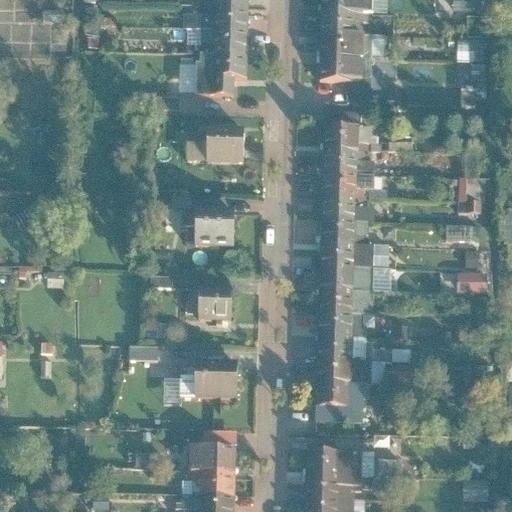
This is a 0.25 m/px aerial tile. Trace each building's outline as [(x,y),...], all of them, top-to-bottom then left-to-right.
[(248,13),(248,0),(201,0),(202,12),(248,13)] [(369,0),(322,0),(322,17),(369,18),(369,0)] [(481,0),(453,0),(454,17),(482,17),(481,0)] [(183,36),(214,37),(247,37),(248,13),(202,12),(201,21),(183,20),(183,36)] [(369,26),(369,18),(322,17),(321,41),(363,42),(364,26),(369,26)] [(483,41),(483,22),(467,22),(467,42),(483,41)] [(199,48),(200,58),(246,59),(247,37),(214,37),(214,48),(199,48)] [(363,42),(321,41),(319,67),(371,69),(372,42),(363,42)] [(482,66),(482,44),(468,45),(468,66),(482,66)] [(246,85),(246,59),(200,58),(199,68),(195,68),(194,102),(232,102),(233,84),(246,85)] [(371,69),(319,67),(318,90),(370,92),(371,69)] [(461,92),(460,112),(476,112),(475,104),(487,103),(486,70),(472,71),(472,92),(461,92)] [(179,117),(179,104),(156,104),(156,116),(179,117)] [(358,114),(321,113),(321,125),(358,126),(358,114)] [(358,126),(321,125),(320,147),(370,150),(411,151),(412,144),(385,143),(385,147),(374,147),(375,138),(368,138),(368,128),(357,129),(358,126)] [(243,174),(244,136),(208,134),(206,172),(243,174)] [(370,150),(320,147),(318,170),(368,172),(370,150)] [(368,172),(318,170),(318,196),(367,198),(368,172)] [(462,183),(462,215),(484,216),(484,183),(462,183)] [(367,198),(318,196),(317,220),(367,222),(367,198)] [(234,257),(234,219),(194,218),(194,257),(234,257)] [(367,222),(317,220),(316,244),(367,246),(367,222)] [(464,229),(464,242),(484,242),(484,229),(464,229)] [(367,246),(316,244),(316,268),(369,269),(369,246),(367,246)] [(369,269),(316,268),(315,290),(367,293),(369,269)] [(463,276),(463,296),(492,296),(492,276),(463,276)] [(173,279),(150,277),(149,290),(172,291),(173,279)] [(367,293),(315,290),(314,314),(367,316),(367,293)] [(232,324),(232,291),(198,291),(198,324),(209,323),(209,328),(222,328),(223,324),(232,324)] [(367,316),(314,314),(313,340),(366,342),(367,316)] [(164,342),(165,326),(143,325),(142,342),(164,342)] [(366,342),(313,340),(312,362),(365,364),(366,342)] [(157,364),(157,350),(128,350),(128,363),(157,364)] [(365,364),(312,362),(312,388),(364,389),(365,364)] [(511,362),(501,363),(501,386),(511,385),(511,362)] [(180,378),(179,398),(236,400),(238,368),(194,366),(194,378),(180,378)] [(364,389),(312,388),(312,424),(359,426),(358,401),(363,401),(364,389)] [(332,454),(332,444),(313,443),(312,453),(332,454)] [(187,473),(234,473),(234,451),(187,451),(187,473)] [(302,453),(301,486),(359,487),(359,455),(332,454),(312,453),(302,453)] [(161,472),(162,457),(137,456),(136,471),(161,472)] [(197,483),(197,497),(234,498),(234,473),(187,473),(187,483),(197,483)] [(301,486),(301,506),(351,507),(352,495),(359,495),(359,487),(301,486)] [(186,511),(233,511),(234,498),(197,497),(180,496),(180,504),(175,504),(175,511),(186,511)] [(108,511),(108,497),(92,497),(92,511),(108,511)]
